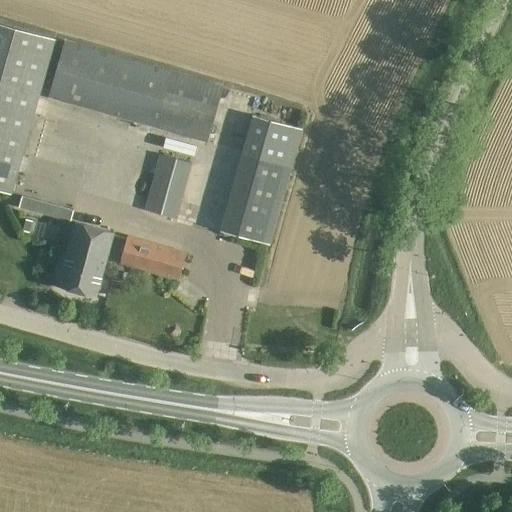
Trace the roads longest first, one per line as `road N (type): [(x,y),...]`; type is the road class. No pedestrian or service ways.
road 1 (unclassified): [(397,340),(321,384),(242,379),(0,315)]
road 2 (unclassified): [(411,273),(417,194),(500,0)]
road 3 (secondary): [(212,410),(0,370)]
road 4 (secondary): [(212,410),(361,448)]
road 5 (secondary): [(360,414),(212,410)]
